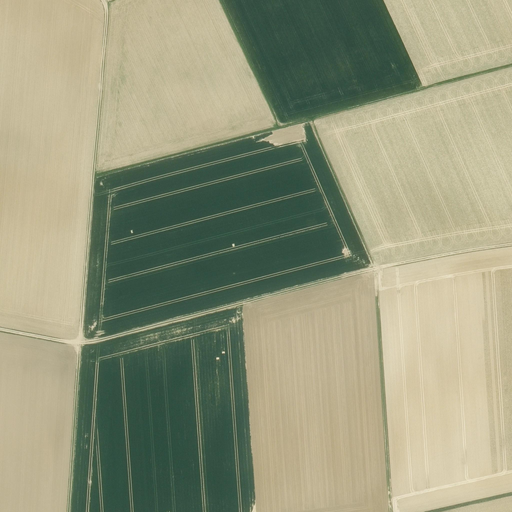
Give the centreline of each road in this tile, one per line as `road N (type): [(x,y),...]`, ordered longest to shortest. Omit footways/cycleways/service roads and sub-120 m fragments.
road 1 (track): [(107,1),(92,178),(511,66)]
road 2 (track): [(0,329),(89,342),(375,268),(511,243)]
road 3 (track): [(391,511),(375,268),(310,120)]
road 4 (track): [(92,178),(69,511)]
road 5 (track): [(279,128),(220,0)]
